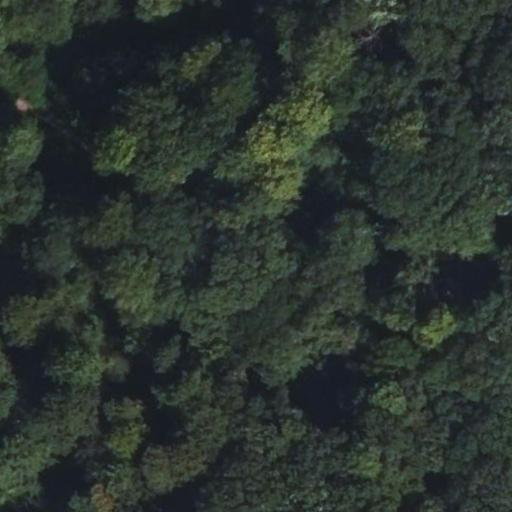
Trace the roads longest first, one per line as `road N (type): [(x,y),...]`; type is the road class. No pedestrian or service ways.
road 1 (track): [(511,391),(0,95)]
road 2 (track): [(0,276),(199,0)]
